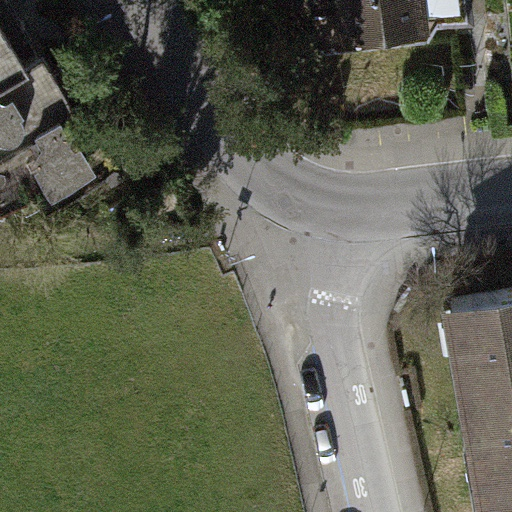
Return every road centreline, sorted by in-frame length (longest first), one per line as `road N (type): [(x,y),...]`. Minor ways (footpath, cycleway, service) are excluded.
road 1 (residential): [(336,207),(334,339),(374,511)]
road 2 (tertiary): [(144,0),(261,164),(336,207)]
road 3 (tertiary): [(511,193),(336,207)]
